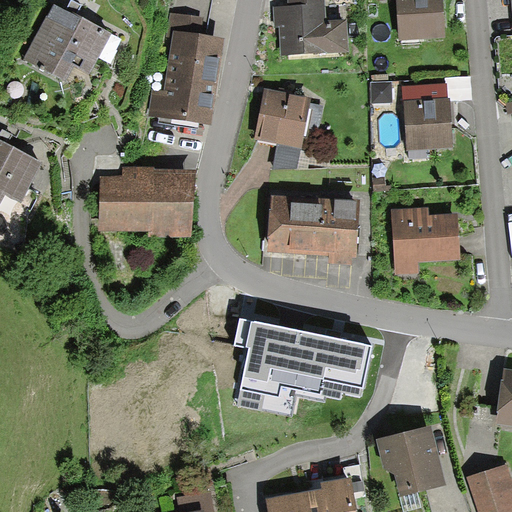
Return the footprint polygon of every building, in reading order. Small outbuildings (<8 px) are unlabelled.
[(275,27),(280,27),(281,56),(347,53),(345,21),(325,22),(324,0),(289,0),(290,6),(274,7),(275,27)] [(396,0),(400,40),(445,37),(442,0),(396,0)] [(110,34),(56,5),(28,59),(63,78),(72,62),(90,72),(110,34)] [(210,124),(224,38),(202,34),(205,19),(170,13),(166,39),(171,39),(164,88),(155,86),(150,115),(210,124)] [(392,82),(373,82),(373,102),(392,102),(392,82)] [(404,86),(404,101),(447,99),(446,84),(404,86)] [(310,100),(266,91),(256,140),(278,144),(301,149),(310,100)] [(447,99),(404,101),(406,150),(452,149),(450,99),(447,99)] [(0,141),(0,200),(4,192),(20,201),(41,164),(0,141)] [(297,168),(301,149),(278,144),(273,169),(297,168)] [(124,167),(124,176),(99,175),(98,231),(146,232),(146,237),(194,238),(195,172),(153,171),(153,168),(124,167)] [(386,177),(373,178),(374,190),(387,189),(386,177)] [(359,202),(272,196),(269,253),(331,257),(331,262),(351,263),(351,255),(356,255),(359,202)] [(429,207),(393,209),(397,274),(419,272),(419,263),(462,261),(459,214),(430,215),(429,207)] [(362,398),(373,349),(241,321),(236,348),(250,351),(238,407),(292,418),(297,395),(324,401),(325,398),(341,401),(342,394),(362,398)] [(511,371),(502,371),(496,422),(511,424),(511,371)] [(445,484),(431,426),(376,439),(382,466),(394,472),(399,495),(445,484)] [(511,511),(511,483),(506,465),(467,478),(478,511),(511,511)] [(353,511),(348,478),(323,482),(324,490),(328,511),(353,511)] [(328,511),(324,490),(297,494),(299,511),(328,511)] [(211,511),(208,494),(174,499),(176,511),(211,511)] [(269,511),(299,511),(297,494),(268,499),(269,511)]
